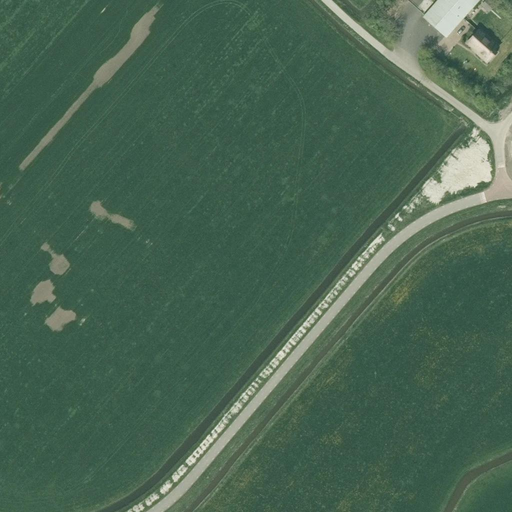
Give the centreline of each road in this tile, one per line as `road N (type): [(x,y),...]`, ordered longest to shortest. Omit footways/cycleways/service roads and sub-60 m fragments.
road 1 (tertiary): [(155,511),(395,242),(446,210),(503,193)]
road 2 (unclassified): [(501,138),(324,0)]
